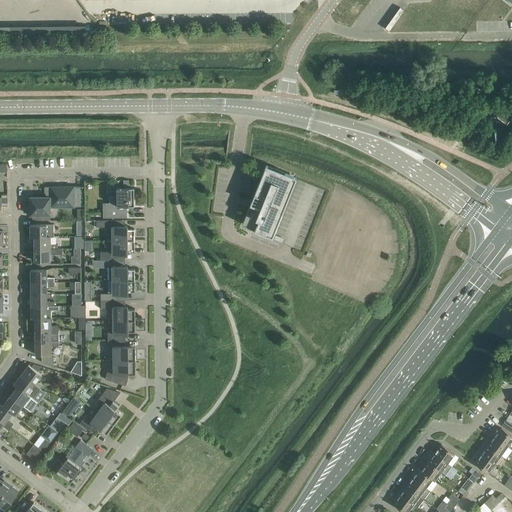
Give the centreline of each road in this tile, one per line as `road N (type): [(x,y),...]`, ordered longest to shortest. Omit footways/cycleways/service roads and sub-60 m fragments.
road 1 (residential): [(78,511),(159,401),(159,170)]
road 2 (residential): [(0,376),(15,355),(17,174),(159,170)]
road 3 (tertiary): [(496,231),(362,406),(338,453)]
road 4 (tertiary): [(338,453),(376,416),(510,242)]
road 5 (unclassified): [(310,268),(229,231),(244,107)]
road 6 (residential): [(369,511),(434,427),(471,429),(511,385)]
road 7 (unknown): [(287,0),(114,9)]
road 8 (unclassified): [(159,105),(0,107)]
road 9 (unclassified): [(511,210),(429,155),(379,138)]
road 10 (unclassified): [(379,138),(496,231)]
road 11 (unclassified): [(284,113),(292,60),(332,0)]
